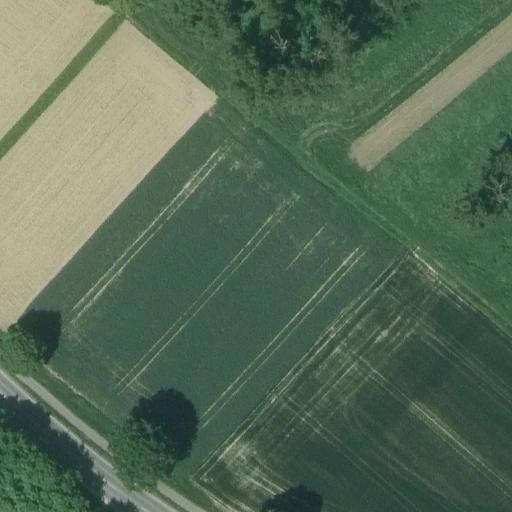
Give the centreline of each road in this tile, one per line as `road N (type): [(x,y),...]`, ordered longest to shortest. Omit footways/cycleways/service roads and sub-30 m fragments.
road 1 (track): [(511,333),(117,0)]
road 2 (tertiary): [(0,388),(149,511)]
